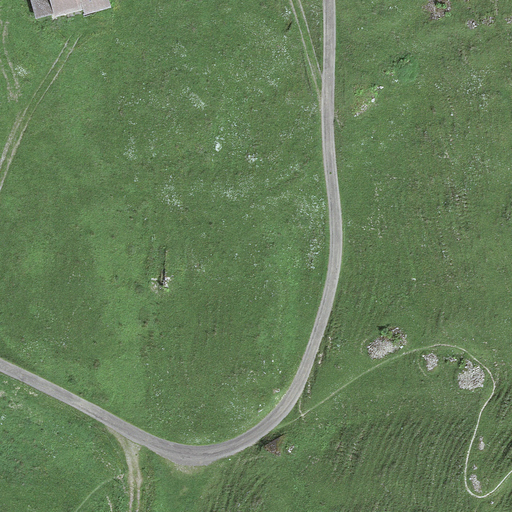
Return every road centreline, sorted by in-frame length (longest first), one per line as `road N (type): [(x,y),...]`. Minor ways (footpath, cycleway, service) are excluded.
road 1 (track): [(293,394),(336,257),(329,0)]
road 2 (track): [(133,434),(182,452),(215,452),(262,429),(293,394)]
road 3 (track): [(0,177),(24,116),(71,45),(91,29)]
road 4 (track): [(0,365),(133,434)]
